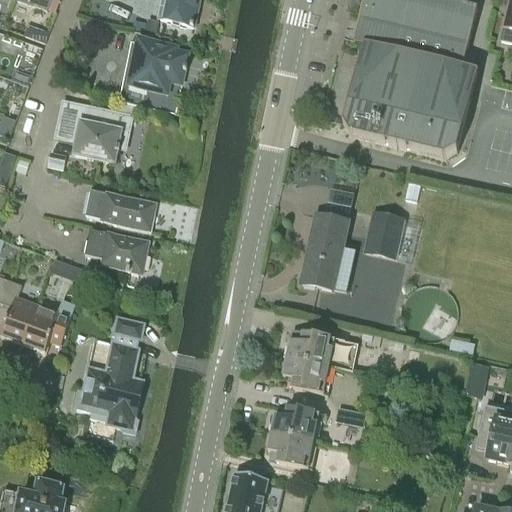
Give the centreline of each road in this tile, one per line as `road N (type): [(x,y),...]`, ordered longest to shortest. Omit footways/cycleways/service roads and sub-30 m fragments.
road 1 (residential): [(195,511),(273,137)]
road 2 (unclassified): [(468,182),(273,137)]
road 3 (residential): [(32,162),(51,105),(43,83),(73,0)]
road 4 (residential): [(273,137),(302,0)]
